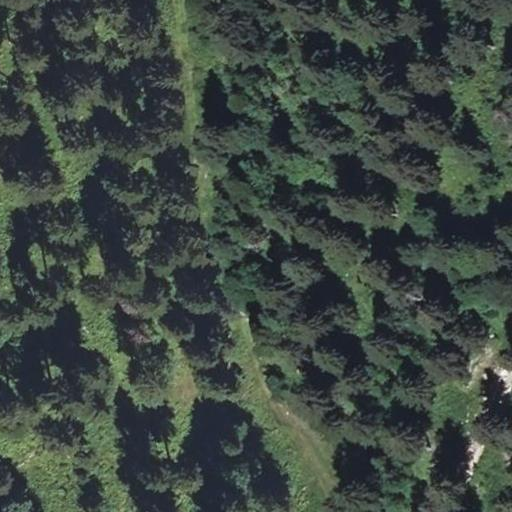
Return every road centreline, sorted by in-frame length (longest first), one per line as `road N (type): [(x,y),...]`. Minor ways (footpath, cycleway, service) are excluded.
road 1 (track): [(330,511),(216,275),(188,112),(181,0)]
road 2 (track): [(452,511),(511,377)]
